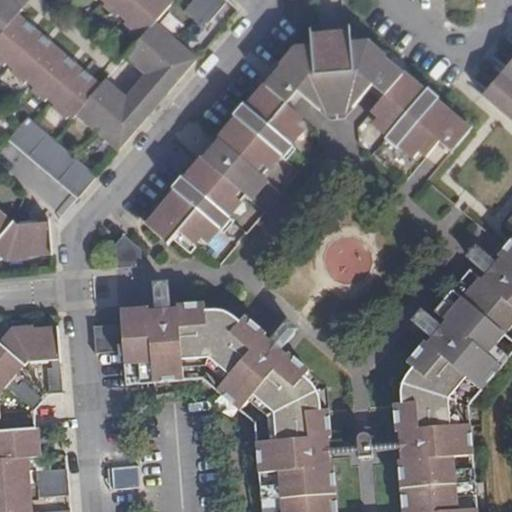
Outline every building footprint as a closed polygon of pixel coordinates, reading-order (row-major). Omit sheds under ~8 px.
[(0,0),(0,70),(3,67),(12,74),(8,79),(18,87),(22,83),(31,91),(27,96),(39,106),(43,102),(52,109),(48,114),(59,124),(64,119),(69,123),(74,117),(114,152),(143,120),(121,100),(100,81),(95,88),(12,17),(19,10),(5,0),(0,0)] [(5,0),(19,10),(27,0),(5,0)] [(90,0),(94,3),(91,6),(99,13),(102,10),(114,21),(111,25),(118,30),(121,26),(134,37),(131,40),(134,42),(121,58),(142,77),(164,95),(195,60),(154,25),(171,4),(165,0),(90,0)] [(219,0),(193,0),(181,14),(202,31),(225,5),(219,0)] [(449,156),(469,133),(403,76),(400,79),(393,73),(384,64),(386,61),(369,46),(352,47),(351,37),(311,39),(311,50),(295,51),(277,71),(280,74),(273,82),(266,90),(263,88),(215,143),(218,147),(203,163),(201,161),(143,227),(164,246),(170,239),(187,255),(193,247),(187,241),(194,234),(202,242),(226,217),(219,210),(235,193),(247,203),(264,183),(251,171),(297,120),(281,105),(290,96),(293,92),(317,112),(348,110),(368,87),(375,93),(381,97),(367,112),(389,131),(377,144),(388,155),(396,148),(408,159),(415,152),(423,159),(436,144),(449,156)] [(511,73),(487,102),(511,123),(511,73)] [(156,104),(164,95),(142,77),(134,86),(121,100),(143,120),(156,104)] [(24,119),(5,140),(74,201),(92,178),(24,119)] [(0,255),(5,260),(46,256),(43,227),(18,229),(14,225),(11,230),(0,219),(0,255)] [(400,433),(401,443),(401,450),(402,459),(398,459),(402,511),(471,511),(471,510),(457,511),(453,458),(467,457),(465,426),(451,427),(450,401),(464,383),(478,393),(499,367),(487,357),(511,327),(511,221),(507,227),(511,231),(511,242),(498,259),(500,262),(495,266),(480,253),(473,255),(471,261),(472,264),(487,277),(482,283),(479,281),(446,320),(449,323),(445,329),(430,316),(426,317),(423,318),(420,324),(422,327),(436,339),(430,345),(427,343),(410,365),(413,369),(400,388),(398,396),(399,405),(393,406),(396,433),(400,433)] [(137,249),(119,235),(109,247),(109,267),(136,264),(137,249)] [(328,455),(328,447),(327,438),(331,438),(328,411),(322,411),(322,399),(320,394),(304,374),(308,370),(289,354),(287,357),(279,350),(293,334),(293,330),(291,326),(285,326),(270,343),(265,338),(267,335),(246,317),(243,321),(232,312),(223,309),(207,309),(207,303),(179,305),(179,308),(170,308),(170,294),(169,287),(166,284),(161,284),(158,287),(156,291),(156,310),(151,310),(151,307),(123,309),(123,322),(96,324),(98,353),(126,351),(126,364),(154,364),(154,377),(185,375),(185,362),(209,361),(232,380),(222,392),(243,411),(255,398),(272,414),(274,441),(261,442),(263,473),(277,472),(280,511),(337,511),(333,465),(329,466),(328,455)] [(0,384),(0,383),(0,376),(11,364),(15,367),(22,358),(52,355),(50,327),(11,330),(2,341),(0,339),(0,384)] [(53,362),(40,363),(41,391),(55,390),(53,362)] [(17,373),(7,382),(26,403),(35,394),(17,373)] [(3,431),(0,431),(0,457),(0,461),(0,511),(31,511),(27,458),(30,458),(30,451),(33,451),(33,437),(28,436),(27,413),(2,416),(3,431)] [(357,439),(357,445),(357,453),(358,456),(365,456),(374,455),(374,451),(373,444),(373,439),(371,436),(368,434),(363,434),(362,434),(358,435),(357,439)] [(401,443),(373,444),(374,451),(401,450),(401,443)] [(357,445),(328,447),(328,455),(357,453),(357,445)] [(139,468),(112,471),(113,492),(140,489),(139,468)] [(36,472),(38,497),(66,495),(64,470),(36,472)]
